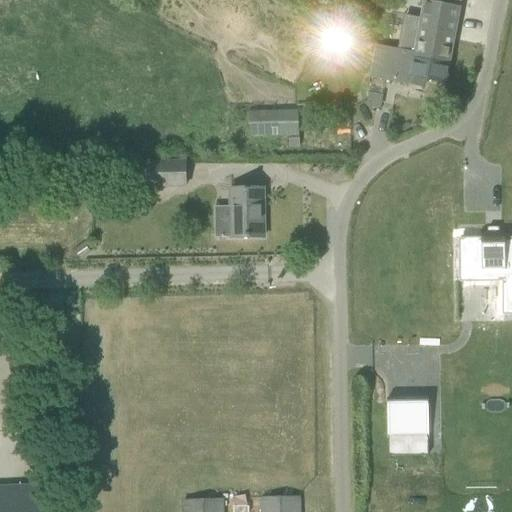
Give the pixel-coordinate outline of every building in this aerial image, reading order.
[(448,60),(452,39),(458,8),(426,2),(422,20),(409,17),(403,50),(416,53),(416,54),(448,60)] [(416,53),(403,50),(388,47),(382,79),(411,84),(412,77),(444,83),(448,60),(416,54),(416,53)] [(298,134),(297,116),(250,118),(251,136),(298,134)] [(300,147),(300,135),(290,136),(290,148),(300,147)] [(149,162),(149,187),(186,187),(186,162),(149,162)] [(58,204),(116,203),(115,175),(58,176),(58,204)] [(263,189),(231,189),(231,238),(264,237),(263,189)] [(511,237),(507,237),(507,228),(484,227),(484,237),(461,237),(461,281),(487,282),(487,274),(503,274),(503,315),(511,314),(511,237)] [(91,253),(85,243),(75,250),(76,251),(82,259),(91,253)] [(81,351),(82,315),(51,315),(51,351),(81,351)] [(389,404),(389,437),(428,436),(428,403),(389,404)] [(0,511),(49,511),(49,485),(0,487),(0,511)] [(299,511),(299,497),(261,498),(261,511),(299,511)] [(184,511),(223,511),(223,499),(184,500),(184,511)]
